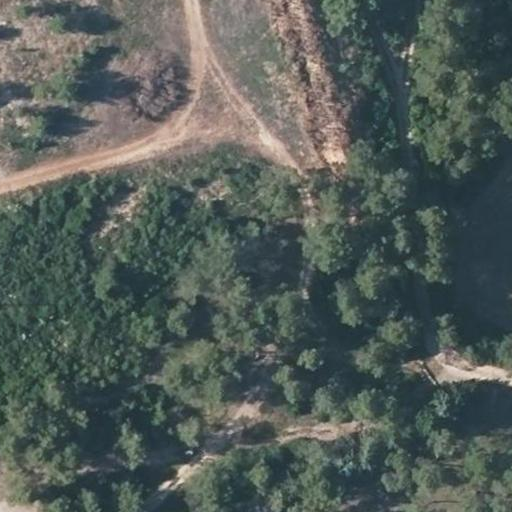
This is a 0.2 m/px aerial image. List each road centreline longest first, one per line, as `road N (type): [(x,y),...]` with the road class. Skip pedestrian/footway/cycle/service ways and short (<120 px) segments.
road 1 (track): [(368,0),(401,99),(431,331),(453,355),(511,375)]
road 2 (track): [(190,0),(197,63),(192,97),(176,120),(153,140),(0,187)]
